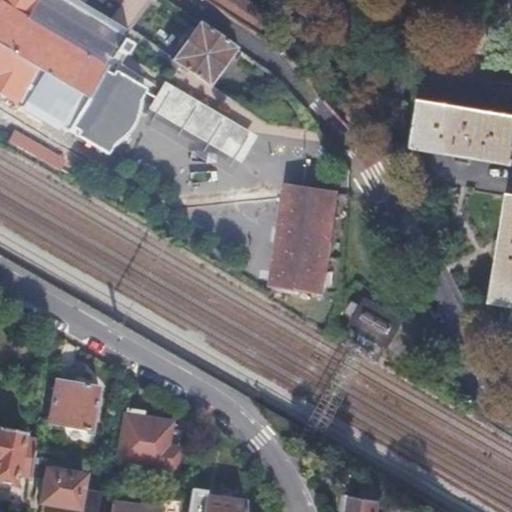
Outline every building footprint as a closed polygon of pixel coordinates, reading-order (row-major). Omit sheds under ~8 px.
[(0,0),(0,96),(14,105),(16,101),(24,106),(22,109),(56,129),(58,126),(68,132),(100,79),(126,94),(133,84),(25,19),(36,1),(33,0),(0,0)] [(211,0),(209,4),(257,36),(270,17),(244,0),(211,0)] [(201,23),(174,61),(210,87),(237,49),(201,23)] [(326,142),(267,73),(239,97),(298,166),(326,142)] [(145,91),(133,84),(126,94),(100,79),(68,132),(107,156),(145,91)] [(144,116),(237,166),(256,131),(163,81),(144,116)] [(511,116),(421,103),(414,151),(455,158),(455,163),(472,166),(474,160),(511,165),(511,116)] [(15,140),(50,161),(51,152),(41,146),(39,149),(17,136),(15,140)] [(51,152),(50,161),(62,169),(66,161),(51,152)] [(339,192),(286,184),(270,285),(323,294),(339,192)] [(502,257),(495,303),(511,305),(511,192),(504,240),(499,238),(496,256),(502,257)] [(369,297),(354,324),(390,345),(406,318),(369,297)] [(58,381),(51,424),(92,431),(100,389),(58,381)] [(127,412),(118,463),(175,473),(179,451),(168,449),(172,425),(144,420),(145,415),(127,412)] [(34,454),(36,441),(25,439),(26,435),(0,430),(0,484),(11,487),(13,476),(21,477),(19,489),(26,490),(28,478),(30,478),(34,454)] [(44,470),(39,502),(77,509),(82,477),(44,470)] [(192,493),(189,511),(245,511),(247,506),(206,499),(206,496),(192,493)] [(382,511),(385,503),(350,496),(346,511),(382,511)] [(181,511),(183,505),(162,501),(159,511),(156,511),(114,505),(112,511),(181,511)]
